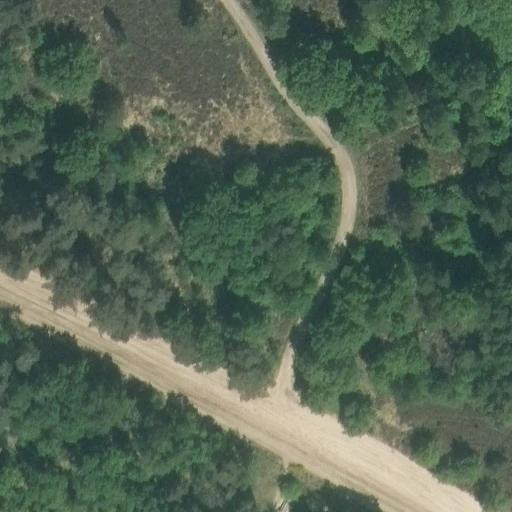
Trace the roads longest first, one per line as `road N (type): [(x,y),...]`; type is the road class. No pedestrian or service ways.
road 1 (track): [(438,511),(0,287)]
road 2 (track): [(221,0),(348,165),(339,250),(289,379),(295,434)]
